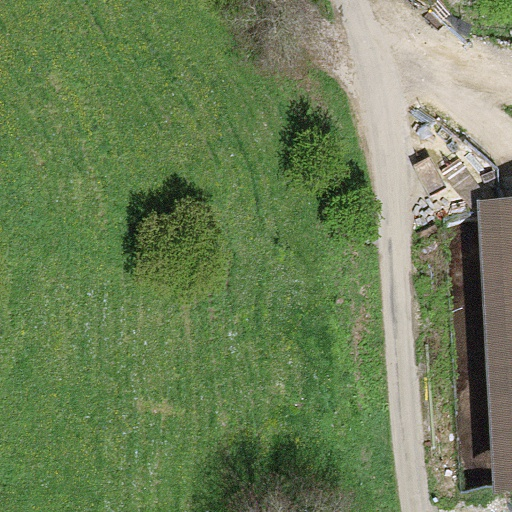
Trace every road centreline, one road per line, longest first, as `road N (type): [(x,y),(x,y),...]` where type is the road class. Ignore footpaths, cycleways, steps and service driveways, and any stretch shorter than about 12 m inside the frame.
road 1 (unclassified): [(350,0),(386,104),(417,511)]
road 2 (track): [(286,0),(386,104)]
